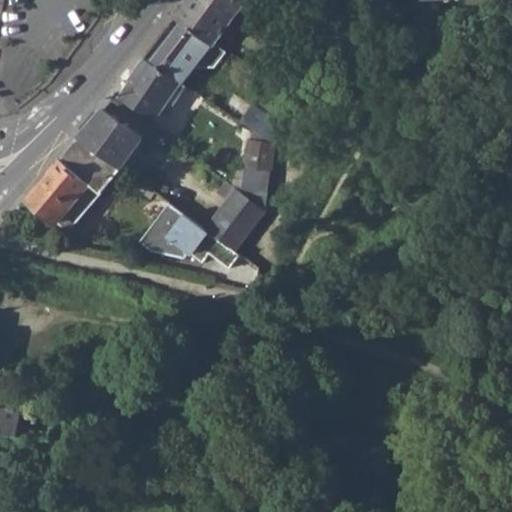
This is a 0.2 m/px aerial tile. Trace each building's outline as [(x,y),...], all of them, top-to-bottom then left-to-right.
[(216,44),(237,14),(217,0),(188,0),(177,15),(216,44)] [(217,0),(237,14),(247,0),(217,0)] [(150,62),(169,74),(196,40),(177,28),(150,62)] [(184,83),(212,46),(199,36),(196,40),(169,74),(184,83)] [(120,96),(156,118),(175,86),(179,89),(184,83),(169,74),(150,62),(145,58),(133,73),(120,96)] [(242,120),(256,129),(272,140),(277,119),(253,103),(242,120)] [(83,135),(123,165),(145,138),(106,108),(83,135)] [(256,129),(251,140),(276,142),(272,140),(256,129)] [(63,158),(104,189),(123,165),(83,135),(63,158)] [(273,170),(276,142),(251,140),(246,167),(273,170)] [(71,228),(104,189),(63,158),(30,196),(60,222),(61,220),(71,228)] [(210,186),(228,199),(236,187),(218,174),(210,186)] [(266,209),(236,187),(228,199),(208,227),(222,237),(236,247),(266,209)] [(173,236),(206,259),(222,237),(208,227),(190,213),(173,236)] [(225,348),(225,369),(249,369),(249,348),(225,348)] [(225,387),(248,388),(249,374),(225,373),(225,387)] [(0,433),(7,434),(10,409),(0,406),(0,433)] [(107,437),(122,438),(124,413),(108,412),(107,437)] [(198,446),(244,450),(247,417),(201,415),(198,446)] [(34,436),(49,438),(50,431),(51,425),(34,423),(34,436)]
